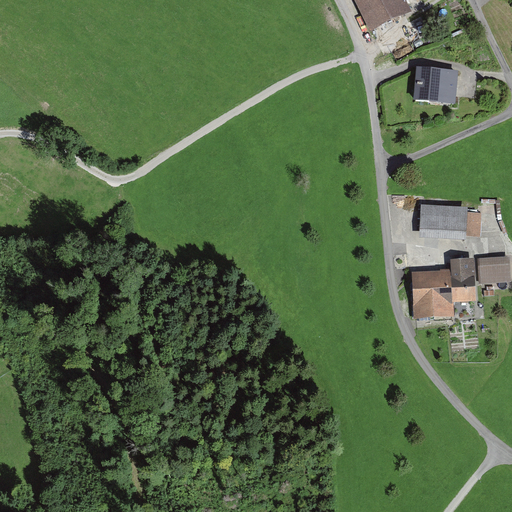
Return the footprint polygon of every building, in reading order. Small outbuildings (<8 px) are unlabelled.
[(358,0),(373,30),(410,12),(404,0),(358,0)] [(459,73),(418,69),(415,100),(456,104),(459,73)] [(468,210),(422,208),(420,235),(467,238),(468,210)] [(482,211),(470,211),(469,236),(482,236),(482,211)] [(508,260),(480,261),(482,284),(510,282),(508,260)] [(453,273),(415,275),(417,318),(455,316),(454,300),(477,299),(475,261),(453,262),(453,273)]
